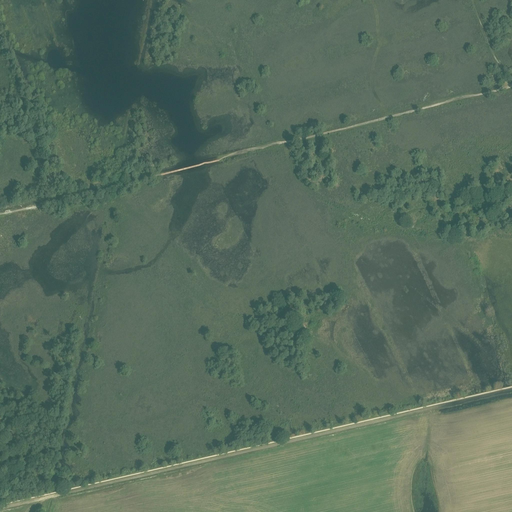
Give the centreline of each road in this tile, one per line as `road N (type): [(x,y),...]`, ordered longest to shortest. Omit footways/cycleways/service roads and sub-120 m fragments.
road 1 (track): [(511,390),(0,507)]
road 2 (track): [(501,89),(217,160)]
